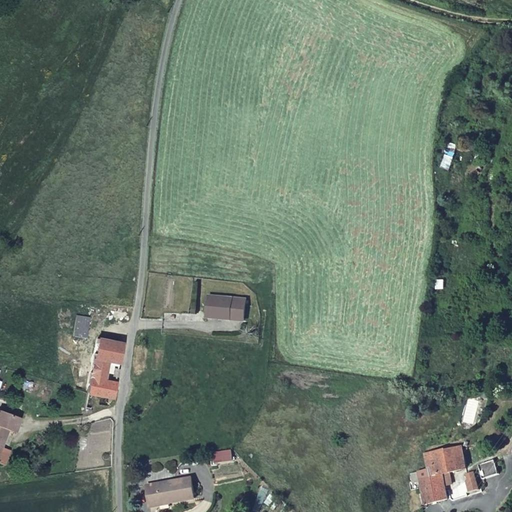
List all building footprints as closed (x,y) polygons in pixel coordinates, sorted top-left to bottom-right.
[(233,299),(210,297),(207,318),(231,321),(233,299)] [(78,317),(75,338),(87,339),(90,320),(78,317)] [(79,376),(94,378),(96,360),(111,363),(120,365),(123,345),(87,339),(75,338),(72,355),(82,357),(79,376)] [(0,360),(0,370),(4,373),(8,364),(0,360)] [(96,360),(94,378),(107,381),(111,363),(96,360)] [(94,378),(90,394),(94,395),(115,398),(117,383),(107,381),(94,378)] [(23,412),(4,403),(0,411),(0,418),(13,424),(17,426),(23,412)] [(13,424),(0,418),(0,452),(5,442),(13,424)] [(13,445),(5,442),(0,452),(0,456),(6,459),(13,445)] [(421,476),(421,477),(423,486),(427,501),(449,496),(443,471),(465,467),(460,444),(426,451),(431,474),(421,476)] [(483,478),(499,472),(494,457),(478,462),(483,478)] [(193,493),(189,472),(143,481),(147,499),(168,494),(168,497),(193,493)] [(467,475),(471,491),(480,488),(477,473),(467,475)] [(410,479),(413,489),(423,486),(421,477),(410,479)] [(168,500),(168,497),(168,494),(147,499),(148,504),(168,500)]
